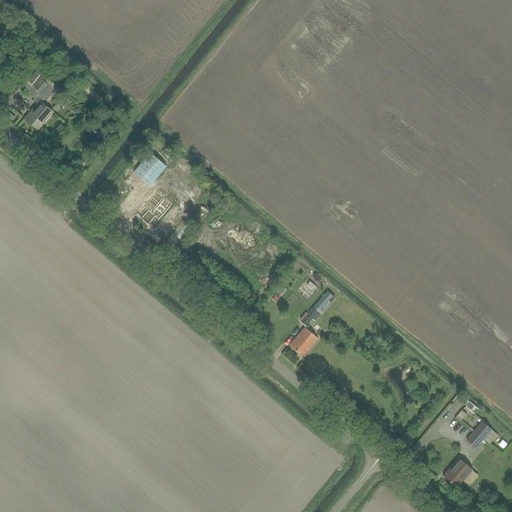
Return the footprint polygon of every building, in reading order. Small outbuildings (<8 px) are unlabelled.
[(33,67),(23,80),(40,93),(34,100),(38,103),(24,120),(37,131),(53,113),(44,105),(55,91),(39,79),(43,74),(33,67)] [(16,118),(8,112),(5,116),(13,122),(16,118)] [(133,173),(149,186),(166,167),(150,153),(133,173)] [(167,201),(160,194),(154,200),(154,199),(138,216),(141,219),(148,225),(148,224),(151,227),(166,210),(162,206),(167,201)] [(301,324),(305,327),(306,328),(313,321),(327,333),(339,319),(327,308),(321,315),(313,309),(301,324)] [(318,338),(306,328),(305,327),(290,345),(302,356),(318,338)] [(474,414),(477,409),(470,403),(466,407),(474,414)] [(482,422),(466,441),(476,449),(492,431),(482,422)] [(456,487),(471,469),(458,459),(443,476),(456,487)]
